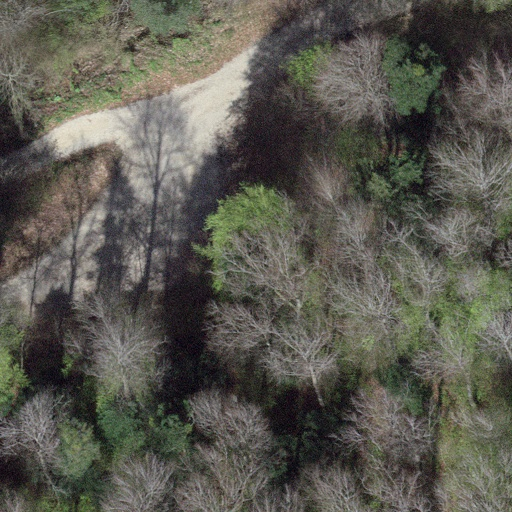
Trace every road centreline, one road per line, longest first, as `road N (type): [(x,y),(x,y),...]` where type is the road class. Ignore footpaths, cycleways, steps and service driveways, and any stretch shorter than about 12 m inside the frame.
road 1 (track): [(352,0),(298,20),(185,86),(212,94),(234,113),(226,142),(0,296)]
road 2 (track): [(0,174),(185,86)]
